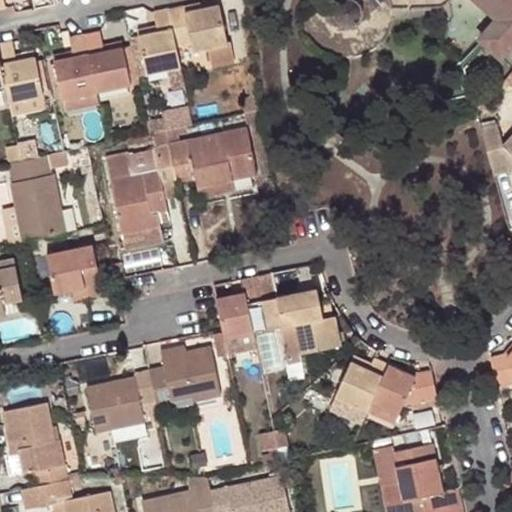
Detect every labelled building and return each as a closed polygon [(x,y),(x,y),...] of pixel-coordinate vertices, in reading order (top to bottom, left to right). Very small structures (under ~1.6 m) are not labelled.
[(362,4),(366,0),(365,0),(344,0),(341,2),(339,5),(338,8),(337,12),(337,15),(338,19),(340,22),(342,24),(345,26),(349,27),(353,27),(356,26),(359,25),(362,22),(364,19),(365,16),(365,13),(365,9),(364,6),(362,4)] [(511,48),(511,0),(473,0),(497,20),(479,42),(502,61),(511,48)] [(200,7),(201,7),(200,1),(184,5),(185,10),(200,7)] [(157,28),(158,33),(142,37),(150,74),(184,68),(179,49),(172,13),(185,10),(184,5),(154,11),(157,28)] [(228,41),(223,6),(201,11),(186,14),(185,10),(172,13),(179,49),(194,46),(196,54),(210,51),(213,65),(236,61),(232,41),(228,41)] [(248,57),(255,56),(252,25),(245,25),(248,57)] [(141,32),(142,37),(158,33),(157,28),(141,32)] [(125,47),(106,51),(105,45),(102,32),(86,35),(98,94),(133,85),(125,47)] [(86,35),(71,39),(73,51),(75,57),(56,61),(65,101),(98,94),(86,35)] [(35,57),(16,60),(15,54),(11,39),(0,41),(0,55),(6,85),(9,102),(42,96),(40,82),(36,62),(35,57)] [(124,41),(105,45),(106,51),(125,47),(124,41)] [(141,84),(133,45),(125,47),(133,85),(141,84)] [(15,54),(16,60),(35,57),(34,51),(15,54)] [(54,55),(56,61),(75,57),(73,51),(54,55)] [(43,61),(36,62),(40,82),(46,80),(43,61)] [(249,74),(252,99),(259,98),(257,74),(249,74)] [(98,94),(65,101),(67,112),(100,105),(98,94)] [(12,116),(45,108),(42,96),(9,102),(12,116)] [(252,99),(254,112),(260,111),(259,98),(252,99)] [(245,114),(254,112),(252,99),(242,101),(245,114)] [(245,114),(247,125),(263,122),(260,111),(254,112),(245,114)] [(183,114),(163,118),(164,121),(166,131),(167,130),(186,127),(183,114)] [(154,133),(166,131),(164,121),(152,124),(154,133)] [(480,130),(494,176),(511,170),(508,162),(511,160),(511,139),(504,148),(497,126),(480,130)] [(171,146),(179,144),(177,136),(187,133),(186,127),(167,130),(171,146)] [(195,179),(197,187),(233,180),(257,175),(248,129),(179,144),(171,146),(178,183),(195,179)] [(154,133),(151,134),(154,149),(171,146),(167,130),(166,131),(154,133)] [(17,145),(20,158),(31,156),(29,143),(17,145)] [(20,158),(17,145),(4,148),(7,164),(11,163),(20,161),(20,158)] [(104,156),(120,236),(143,231),(161,228),(161,224),(159,215),(168,213),(166,200),(164,190),(179,187),(178,183),(171,146),(154,149),(158,169),(131,174),(125,151),(104,156)] [(47,155),(50,165),(68,162),(66,152),(64,152),(47,155)] [(50,170),(50,165),(47,155),(20,161),(11,163),(14,178),(11,178),(24,243),(27,242),(67,234),(53,169),(50,170)] [(235,190),(233,180),(197,187),(200,198),(235,190)] [(164,190),(166,200),(181,197),(179,187),(164,190)] [(170,223),(168,213),(159,215),(161,224),(170,223)] [(146,247),(143,231),(120,236),(123,251),(146,247)] [(96,244),(47,252),(54,292),(73,288),(86,286),(88,297),(105,294),(96,244)] [(0,317),(11,315),(8,304),(26,299),(18,258),(0,261),(0,317)] [(125,279),(122,264),(114,266),(117,281),(125,279)] [(280,295),(296,292),(291,269),(276,272),(280,295)] [(274,328),(284,326),(286,325),(280,295),(276,272),(272,273),(263,275),(274,328)] [(249,292),(257,331),(274,328),(263,275),(247,279),(247,283),(249,292)] [(231,287),(233,295),(249,292),(247,283),(231,287)] [(88,297),(86,286),(73,288),(75,300),(88,297)] [(286,325),(325,318),(322,302),(319,288),(296,292),(280,295),(286,325)] [(257,331),(249,292),(233,295),(219,299),(225,327),(227,337),(257,331)] [(26,299),(8,304),(11,315),(29,310),(26,299)] [(331,316),(329,301),(322,302),(325,318),(331,316)] [(325,318),(286,325),(284,326),(291,362),(306,359),(305,353),(344,345),(339,315),(331,316),(325,318)] [(229,350),(227,337),(225,327),(214,329),(219,352),(229,350)] [(229,350),(230,351),(260,346),(257,331),(227,337),(229,350)] [(163,348),(165,357),(186,352),(184,343),(163,348)] [(214,346),(186,352),(165,357),(167,365),(152,369),(160,407),(176,404),(174,399),(194,394),(196,400),(223,393),(214,346)] [(354,357),(351,365),(370,373),(373,366),(354,357)] [(511,384),(511,359),(511,360),(507,357),(493,360),(498,386),(511,384)] [(391,367),(376,362),(373,366),(370,373),(351,365),(336,399),(370,414),(374,405),(391,367)] [(401,417),(406,407),(420,404),(439,400),(441,400),(436,374),(415,378),(407,375),(391,367),(374,405),(401,417)] [(88,388),(99,431),(115,428),(134,424),(148,421),(146,410),(160,407),(152,369),(138,372),(139,377),(88,388)] [(417,374),(409,370),(407,375),(415,378),(417,374)] [(366,422),(370,414),(336,399),(333,407),(366,422)] [(439,400),(420,404),(421,412),(440,408),(439,400)] [(50,403),(7,414),(14,445),(21,443),(28,474),(36,472),(40,487),(70,481),(61,440),(57,441),(50,403)] [(401,417),(374,405),(370,414),(397,427),(401,417)] [(146,410),(148,421),(149,423),(163,420),(160,407),(146,410)] [(136,436),(134,424),(115,428),(118,440),(136,436)] [(278,429),(281,446),(292,443),(290,427),(278,429)] [(261,432),(265,449),(281,446),(278,429),(261,432)] [(28,474),(21,443),(14,445),(20,476),(28,474)] [(375,449),(383,486),(401,482),(394,453),(396,453),(394,445),(375,449)] [(434,445),(396,453),(394,453),(401,482),(383,486),(388,511),(431,511),(464,505),(460,489),(444,492),(434,445)] [(196,468),(211,465),(208,451),(193,455),(196,468)] [(217,511),(213,493),(210,477),(185,478),(188,492),(145,502),(147,511),(217,511)] [(293,511),(285,477),(213,493),(217,511),(293,511)] [(56,505),(58,504),(57,499),(72,495),(70,481),(40,487),(25,490),(29,511),(56,505)] [(114,511),(110,492),(69,502),(71,511),(114,511)] [(57,511),(71,511),(69,502),(58,504),(56,505),(57,511)]
